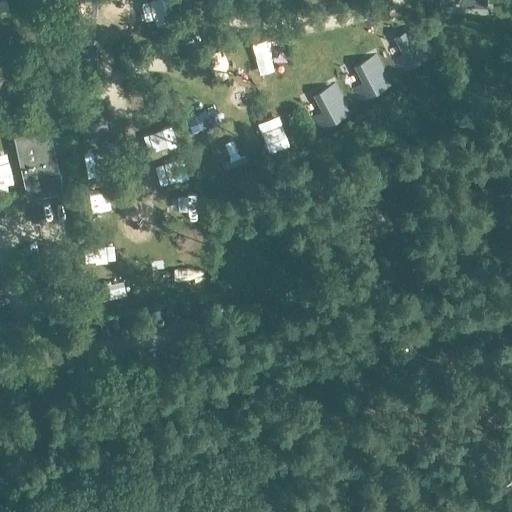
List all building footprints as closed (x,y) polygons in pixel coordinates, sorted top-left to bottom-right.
[(430,60),(414,28),(395,38),(406,58),(396,64),(402,75),(430,60)] [(362,104),(390,89),(374,57),(355,67),(366,87),(356,93),(362,104)] [(322,132),(350,117),(334,85),(315,95),(326,115),(316,121),(322,132)] [(407,87),(400,85),(397,92),(405,95),(407,87)] [(143,125),(162,125),(162,100),(144,100),(143,125)] [(62,190),(49,132),(18,138),(32,197),(62,190)] [(167,141),(152,148),(159,163),(174,156),(167,141)] [(484,192),(511,184),(511,179),(506,160),(492,164),(494,172),(479,177),(484,192)] [(365,238),(393,225),(383,202),(370,209),(367,203),(352,211),(365,238)] [(238,263),(264,267),(271,223),(245,219),(238,263)]
